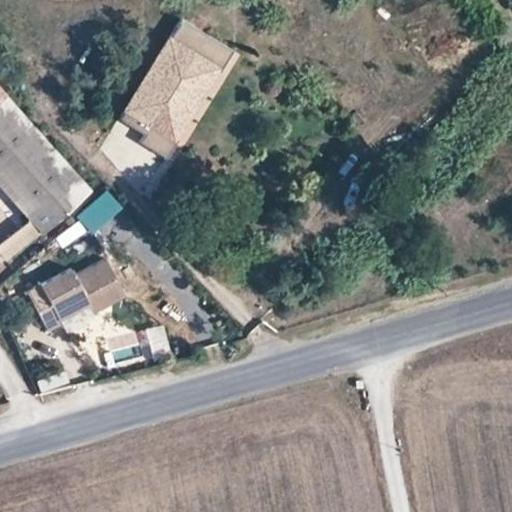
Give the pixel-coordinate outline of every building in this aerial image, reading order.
[(230,46),(178,15),(117,116),(142,131),(137,139),(164,155),(175,136),(167,131),(208,62),(217,68),(230,46)] [(4,94),(0,98),(0,186),(25,215),(40,231),(87,188),(4,94)] [(79,199),(62,212),(72,224),(88,211),(79,199)] [(0,258),(35,232),(23,215),(0,232),(0,258)] [(70,269),(67,263),(25,286),(46,324),(60,317),(58,312),(79,301),(84,310),(122,289),(102,252),(70,269)] [(63,321),(84,310),(79,301),(58,312),(60,317),(63,321)] [(33,414),(64,405),(61,394),(29,403),(33,414)]
